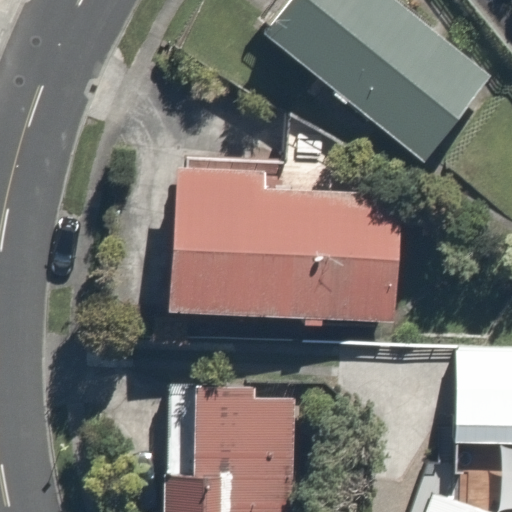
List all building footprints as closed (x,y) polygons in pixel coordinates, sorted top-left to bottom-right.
[(398,0),(250,0),(240,15),(434,161),(498,76),(398,0)] [(158,164),(148,304),(385,320),(395,180),(158,164)] [(511,340),(442,337),(438,429),(511,432),(511,340)] [(279,511),(286,382),(177,377),(171,511),(279,511)] [(511,511),(511,488),(420,452),(396,511),(392,511),(367,502),(363,511),(511,511)]
